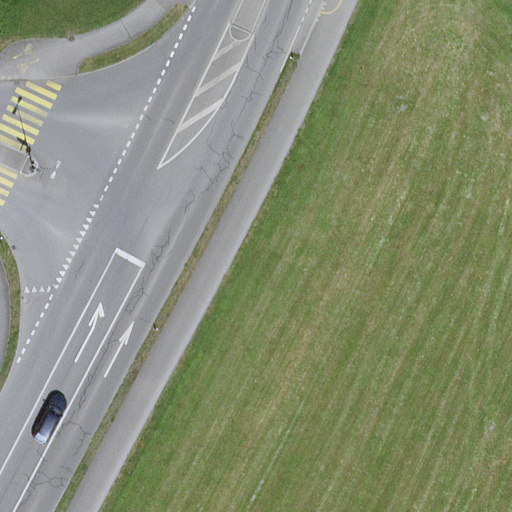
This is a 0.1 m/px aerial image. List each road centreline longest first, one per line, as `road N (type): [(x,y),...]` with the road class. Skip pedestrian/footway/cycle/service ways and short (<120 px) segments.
road 1 (primary): [(0,479),(137,207)]
road 2 (primary): [(137,207),(239,0)]
road 3 (secondary): [(0,150),(137,207)]
